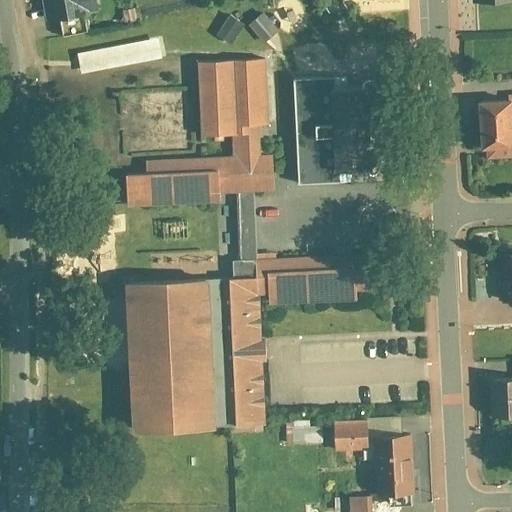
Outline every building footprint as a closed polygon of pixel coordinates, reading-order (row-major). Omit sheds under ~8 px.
[(45,0),(49,19),(102,9),(100,0),(45,0)] [(268,42),(282,30),(266,12),(253,24),(268,42)] [(219,34),(233,43),(246,24),(232,15),(219,34)] [(85,73),(168,57),(164,36),(81,51),(85,73)] [(250,187),(269,186),(267,151),(260,152),(259,123),(268,123),(264,55),(196,59),(200,132),(231,130),(233,154),(145,159),(146,172),(125,173),(127,201),(215,196),(215,189),(250,187)] [(362,76),(294,81),(301,183),(369,178),(362,76)] [(506,99),(479,100),(481,147),(486,147),(487,156),(511,154),(511,93),(506,94),(506,99)] [(229,259),(253,258),(250,187),(215,189),(215,196),(218,276),(230,276),(229,259)] [(218,276),(127,281),(134,426),(261,420),(255,296),(387,290),(385,252),(253,258),(229,259),(230,276),(218,276)] [(511,252),(502,253),(505,297),(511,296),(511,252)] [(511,375),(493,377),(494,414),(511,413),(511,375)] [(364,446),(363,421),(332,423),(333,447),(364,446)] [(321,443),(321,423),(286,422),(286,443),(321,443)] [(410,488),(407,433),(373,435),(376,490),(389,489),(410,488)] [(411,501),(410,488),(389,489),(390,502),(411,501)] [(353,496),(353,511),(375,511),(375,495),(353,496)]
